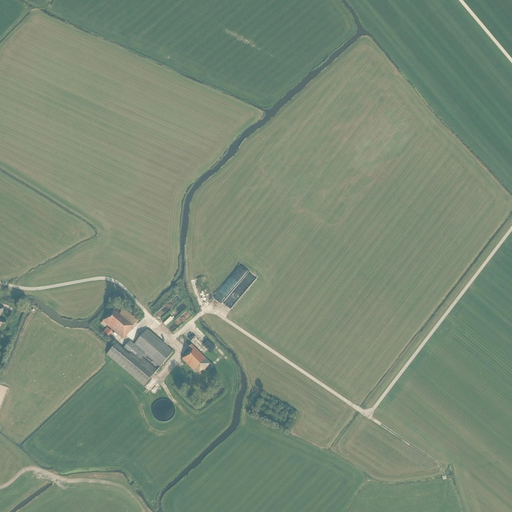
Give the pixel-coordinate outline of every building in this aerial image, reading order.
[(120,313),(114,308),(103,321),(109,326),(108,327),(123,340),(132,330),(131,329),(134,325),(138,321),(124,309),(120,313)] [(107,328),(103,332),(107,336),(111,332),(107,328)] [(123,349),(116,343),(107,355),(143,387),(153,375),(160,368),(173,352),(148,330),(134,345),(130,341),(123,349)] [(211,364),(191,345),(188,348),(190,351),(185,356),(182,360),(199,376),(211,364)] [(177,415),(170,398),(153,405),(160,422),(177,415)]
